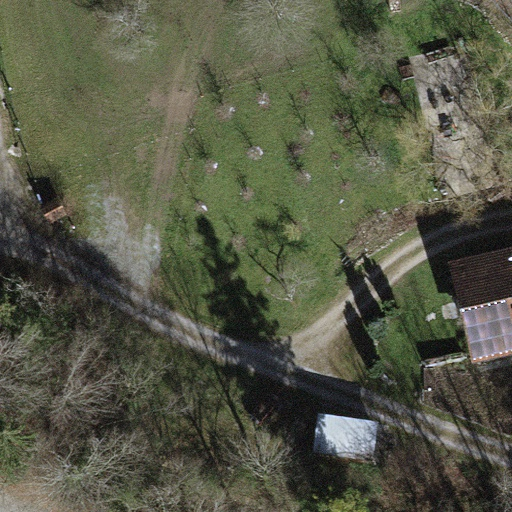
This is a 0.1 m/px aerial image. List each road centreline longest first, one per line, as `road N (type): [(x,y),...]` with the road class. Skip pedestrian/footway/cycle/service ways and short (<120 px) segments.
road 1 (track): [(14,239),(343,401)]
road 2 (track): [(257,359),(332,329),(413,257),(466,226),(511,219)]
